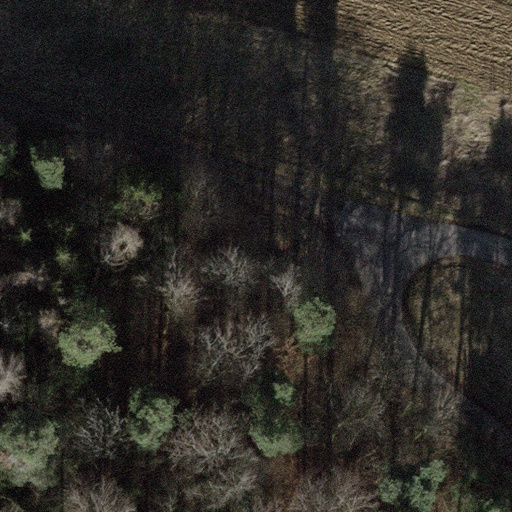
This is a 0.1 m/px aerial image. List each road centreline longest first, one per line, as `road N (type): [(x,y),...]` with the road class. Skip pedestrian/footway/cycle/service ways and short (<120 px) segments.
road 1 (track): [(0,116),(412,237)]
road 2 (track): [(511,467),(403,367),(394,318),(412,237)]
